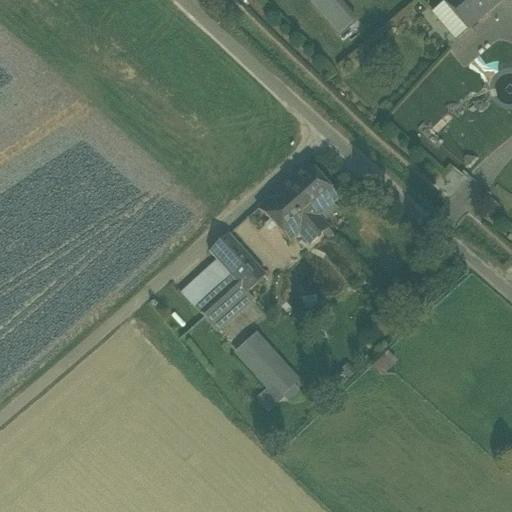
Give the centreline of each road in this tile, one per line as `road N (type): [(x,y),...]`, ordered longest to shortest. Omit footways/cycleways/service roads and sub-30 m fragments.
road 1 (unclassified): [(327,136),(0,416)]
road 2 (unclassified): [(511,292),(327,136)]
road 3 (unclassified): [(327,136),(183,0)]
